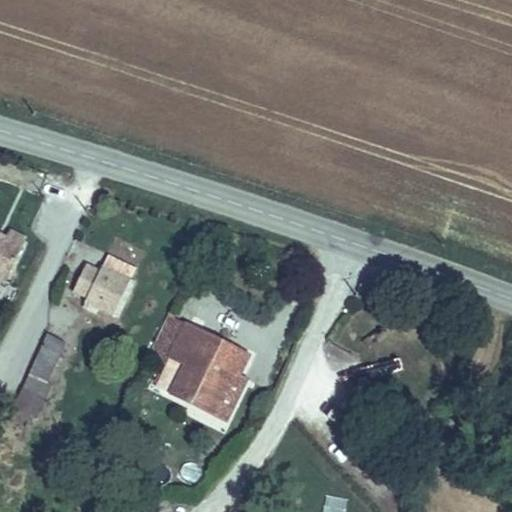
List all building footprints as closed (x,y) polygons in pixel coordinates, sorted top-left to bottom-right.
[(8,233),(0,228),(0,277),(6,280),(25,240),(8,233)] [(27,236),(10,228),(8,233),(25,240),(27,236)] [(106,251),(101,263),(129,275),(134,264),(106,251)] [(80,305),(110,318),(129,275),(101,263),(96,272),(81,265),(70,289),(85,296),(80,305)] [(171,357),(187,323),(169,315),(166,320),(153,348),(171,357)] [(187,323),(171,357),(185,363),(172,392),(191,401),(193,395),(215,405),(231,370),(242,375),(252,353),(187,323)] [(46,387),(64,348),(46,340),(0,438),(0,504),(54,390),(46,387)] [(158,386),(172,392),(185,363),(171,357),(158,386)] [(231,370),(215,405),(235,414),(251,379),(242,375),(231,370)] [(326,496),(321,511),(342,511),(345,501),(326,496)]
